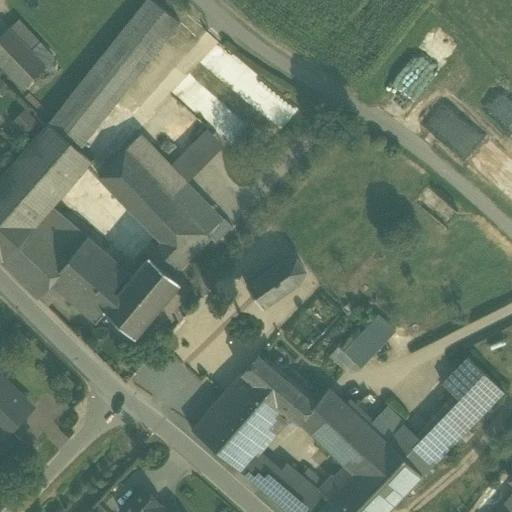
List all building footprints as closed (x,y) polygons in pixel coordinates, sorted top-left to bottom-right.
[(150,0),(145,0),(48,123),(53,128),(79,150),(179,23),(150,0)] [(46,66),(8,28),(1,35),(0,35),(0,65),(23,89),(46,66)] [(27,108),(14,120),(25,132),(38,120),(27,108)] [(48,123),(0,178),(0,188),(53,128),(48,123)] [(53,128),(0,188),(0,260),(50,206),(51,207),(92,161),(79,150),(53,128)] [(207,131),(170,166),(185,182),(222,147),(207,131)] [(170,166),(141,135),(125,150),(196,225),(203,231),(206,235),(207,235),(222,220),(185,182),(170,166)] [(196,225),(125,150),(98,176),(161,242),(149,256),(165,269),(203,231),(196,225)] [(51,207),(50,206),(0,260),(1,262),(12,272),(12,273),(14,276),(15,275),(37,298),(50,283),(86,237),(51,207)] [(222,220),(207,235),(210,238),(215,243),(232,227),(224,218),(222,220)] [(203,231),(165,269),(172,276),(210,238),(206,235),(203,231)] [(128,272),(86,237),(50,283),(59,291),(96,322),(105,311),(118,295),(113,290),(128,272)] [(118,295),(105,311),(135,336),(181,283),(165,269),(149,256),(118,295)] [(282,261),(246,286),(253,296),(262,310),(299,285),(304,272),(296,260),(282,261)] [(50,283),(37,298),(46,307),(59,291),(50,283)] [(379,316),(344,354),(360,369),(395,331),(379,316)] [(314,407),(256,356),(241,374),(288,415),(299,424),(314,407)] [(467,358),(442,384),(455,397),(477,419),(503,393),(467,358)] [(288,415),(241,374),(192,430),(239,471),(256,452),(288,415)] [(31,409),(0,378),(0,435),(2,437),(3,438),(10,430),(31,409)] [(314,407),(299,424),(304,428),(310,434),(340,399),(335,395),(329,390),(314,407)] [(455,397),(416,437),(403,425),(386,443),(422,476),(477,419),(455,397)] [(346,465),(334,477),(332,476),(318,490),(327,498),(314,511),(386,511),(422,476),(386,443),(369,426),(352,411),(340,399),(310,434),(346,465)] [(378,416),(361,401),(352,411),(369,426),(378,416)] [(403,425),(386,408),(378,416),(369,426),(386,443),(403,425)] [(10,430),(3,438),(2,437),(0,438),(0,465),(22,443),(10,430)] [(256,452),(239,471),(253,483),(267,467),(278,476),(281,473),(256,452)] [(318,490),(288,464),(281,473),(278,476),(267,467),(253,483),(286,511),(314,511),(327,498),(318,490)] [(511,511),(511,474),(508,479),(511,482),(511,492),(496,511),(511,511)] [(143,490),(121,511),(150,511),(157,506),(158,504),(143,490)]
